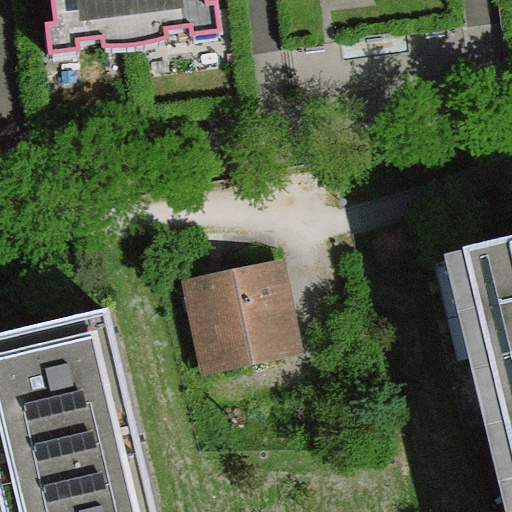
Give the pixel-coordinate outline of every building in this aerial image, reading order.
[(55,0),(60,33),(50,34),(52,60),(79,56),(79,48),(106,45),(106,53),(139,51),(166,45),(166,37),(193,34),(194,41),(220,37),(217,12),(210,13),(208,0),(55,0)] [(511,427),(511,236),(444,253),(488,433),(511,427)] [(183,277),(203,371),(305,350),(285,256),(183,277)] [(108,311),(0,335),(0,484),(140,453),(108,311)] [(511,511),(511,427),(488,433),(507,511),(511,511)] [(153,511),(140,453),(0,484),(0,511),(153,511)]
